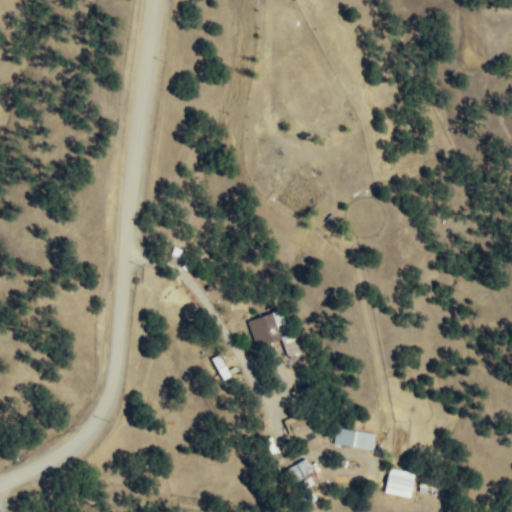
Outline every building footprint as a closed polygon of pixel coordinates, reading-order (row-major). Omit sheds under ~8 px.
[(298,352),(293,334),(279,338),(275,324),(283,322),(279,310),(247,319),(255,349),(275,343),(279,358),(298,352)] [(210,358),(222,380),(230,375),(218,354),(210,358)] [(309,440),(308,417),(286,418),(287,438),(299,437),(299,441),(309,440)] [(374,434),(337,427),(333,443),(371,450),(374,434)] [(289,466),(299,487),(317,478),(306,457),(289,466)] [(413,472),(388,468),(383,492),(409,497),(413,472)]
